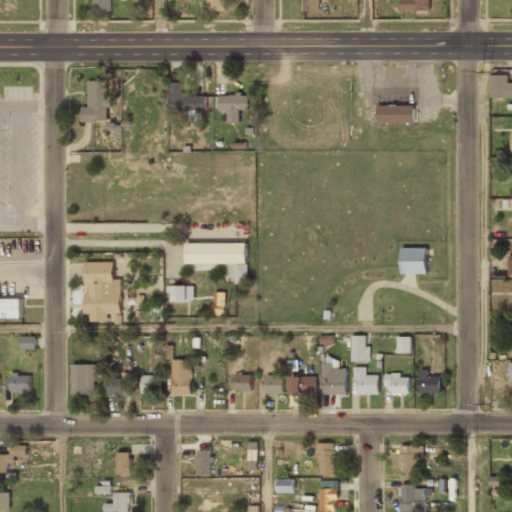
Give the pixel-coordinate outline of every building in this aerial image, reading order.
[(110,11),(110,0),(92,0),(92,11),(110,11)] [(224,10),(224,0),(204,0),(204,10),(224,10)] [(319,10),(319,0),(301,0),(301,10),(319,10)] [(429,0),(400,0),(400,10),(429,10),(429,0)] [(511,97),(511,82),(508,82),(508,74),(490,74),(490,97),(511,97)] [(87,81),(87,106),(81,106),(81,122),(109,121),(109,80),(87,81)] [(170,111),(205,111),(205,94),(182,94),(182,82),(170,82),(170,111)] [(249,111),(249,94),(219,94),(219,111),(228,111),(228,123),(238,123),(238,111),(249,111)] [(377,123),(415,123),(415,105),(377,105),(377,123)] [(247,243),(185,243),(185,264),(234,264),(234,283),(247,283),(247,243)] [(401,248),(402,274),(427,274),(427,248),(401,248)] [(121,279),(114,279),(114,262),(84,262),(85,322),(109,322),(108,314),(121,314),(121,279)] [(192,286),(167,286),(167,302),(192,302),(192,286)] [(225,293),(212,293),(212,315),(224,315),(225,293)] [(0,297),(0,319),(22,319),(22,298),(0,297)] [(368,335),(351,335),(351,361),(368,361),(368,335)] [(36,348),(36,336),(21,336),(21,349),(36,348)] [(411,336),(397,336),(397,352),(411,352),(411,336)] [(172,395),(192,395),(192,359),(172,359),(172,395)] [(71,364),(71,395),(96,395),(96,364),(71,364)] [(321,394),(346,394),(346,365),(321,365),(321,394)] [(378,375),(367,375),(367,367),(354,367),(354,393),(378,393),(378,375)] [(419,393),(439,393),(439,370),(419,370),(419,393)] [(409,393),(409,372),(385,372),(385,393),(409,393)] [(232,374),(232,391),(252,391),(252,374),(232,374)] [(31,375),(9,375),(9,391),(31,391),(31,375)] [(284,375),(265,375),(265,395),(284,395),(284,375)] [(153,390),(151,376),(141,378),(143,392),(153,390)] [(290,376),(290,394),(316,394),(316,376),(290,376)] [(103,395),(125,395),(125,378),(103,378),(103,395)] [(335,474),(334,442),(318,442),(318,475),(335,474)] [(0,454),(0,473),(11,473),(11,454),(26,454),(26,445),(10,445),(10,454),(0,454)] [(423,454),(423,446),(400,446),(400,473),(417,473),(417,454),(423,454)] [(196,451),(196,475),(211,475),(211,451),(196,451)] [(116,475),(131,475),(131,452),(116,452),(116,475)] [(277,492),(293,492),(293,479),(277,479),(277,492)] [(320,511),(334,511),(334,480),(320,480),(320,511)] [(400,511),(425,511),(425,485),(400,485),(400,511)] [(9,493),(0,493),(0,511),(9,511),(9,493)] [(131,511),(131,493),(114,493),(114,503),(104,503),(104,511),(131,511)]
